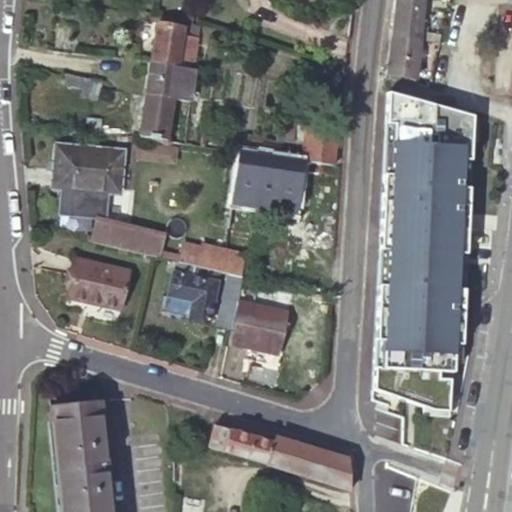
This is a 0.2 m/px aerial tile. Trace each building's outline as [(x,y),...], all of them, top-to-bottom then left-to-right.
[(417,40),(418,38),(422,0),(394,0),(390,37),(417,40)] [(149,64),(188,69),(196,23),(183,20),(181,26),(155,23),(149,64)] [(390,37),(385,72),(413,74),(417,40),(390,37)] [(149,64),(144,96),(172,100),(173,89),(185,90),(188,69),(149,64)] [(61,76),(59,98),(98,101),(99,79),(61,76)] [(469,103),(385,90),(380,153),(376,241),(373,317),(371,390),(432,409),(447,409),(448,377),(419,376),(419,369),(452,370),(452,342),(460,342),(469,103)] [(144,96),(138,138),(176,143),(179,125),(169,123),(172,100),(144,96)] [(278,121),(277,138),(293,140),(296,123),(278,121)] [(303,158),(333,161),(336,125),(308,122),(303,158)] [(259,153),(279,154),(281,146),(269,144),(269,137),(243,133),(240,150),(259,153)] [(51,144),(47,187),(117,195),(121,151),(51,144)] [(237,149),(234,176),(255,179),(259,153),(240,150),(237,149)] [(255,179),(275,181),(279,154),(259,153),(255,179)] [(297,183),(301,157),(279,154),(275,181),(297,183)] [(94,219),(88,239),(122,247),(128,226),(94,219)] [(122,247),(148,254),(156,255),(158,248),(161,234),(128,226),(122,247)] [(158,248),(156,255),(195,264),(199,244),(181,241),(178,253),(158,248)] [(217,269),(238,273),(243,251),(200,241),(199,244),(195,264),(196,264),(217,269)] [(70,260),(61,300),(115,313),(125,272),(70,260)] [(205,319),(217,269),(196,264),(194,275),(171,269),(165,293),(188,300),(185,314),(205,319)] [(234,303),(223,346),(274,358),(284,314),(234,303)] [(48,404),(55,511),(105,511),(102,470),(110,469),(108,451),(101,452),(97,400),(48,404)] [(182,406),(166,400),(157,425),(174,430),(178,419),(182,406)] [(202,411),(182,406),(178,419),(197,425),(202,411)] [(349,454),(275,432),(273,439),(214,422),(207,445),(347,487),(349,454)] [(411,511),(452,511),(459,486),(384,468),(375,503),(411,511)] [(181,483),(178,498),(203,501),(205,486),(181,483)] [(258,484),(250,511),(280,511),(285,491),(258,484)] [(175,511),(201,511),(203,501),(178,498),(175,511)]
